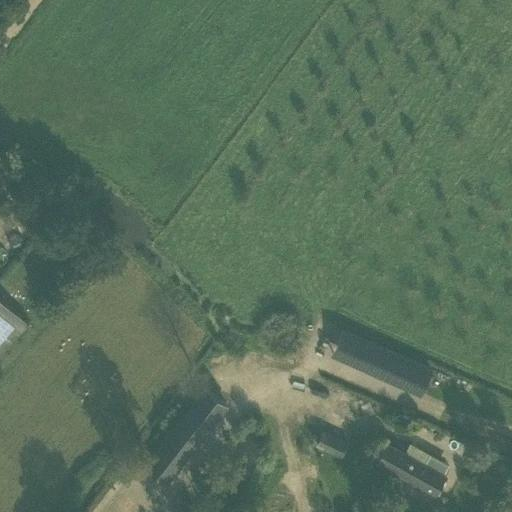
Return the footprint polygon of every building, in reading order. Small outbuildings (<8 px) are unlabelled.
[(0,353),(27,321),(0,297),(0,353)] [(332,353),(420,392),(430,369),(342,329),(332,353)] [(226,405),(205,389),(146,465),(166,481),(226,405)] [(346,442),(322,431),(316,443),(340,455),(346,442)] [(386,458),(403,467),(413,449),(395,440),(386,458)] [(455,473),(413,449),(403,467),(445,491),(455,473)]
